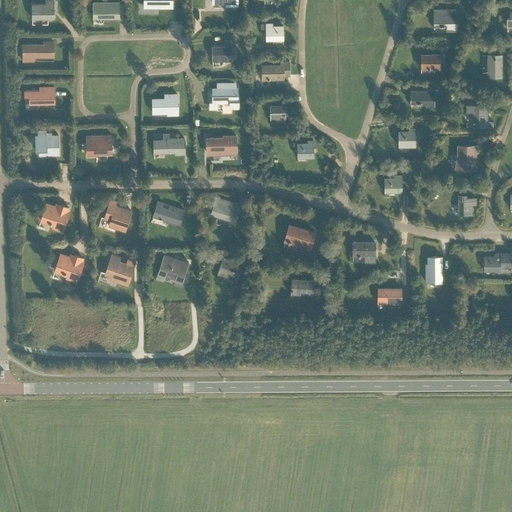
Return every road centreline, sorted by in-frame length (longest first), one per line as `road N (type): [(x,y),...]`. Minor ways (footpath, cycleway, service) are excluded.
road 1 (secondary): [(511,385),(205,388)]
road 2 (secondary): [(4,389),(205,388)]
road 3 (unclassified): [(4,389),(0,215)]
